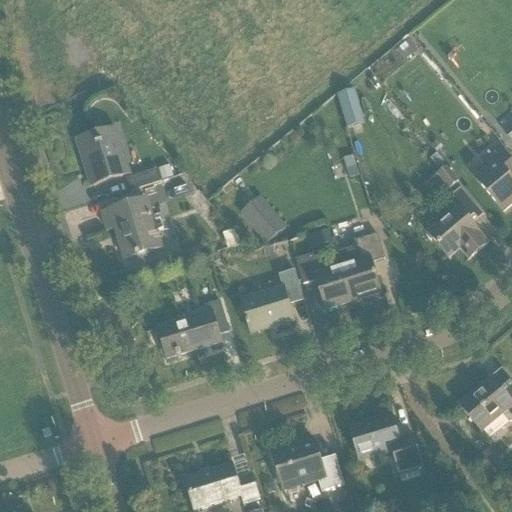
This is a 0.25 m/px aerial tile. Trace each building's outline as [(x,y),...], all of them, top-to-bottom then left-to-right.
[(83,0),(76,5),(205,189),(261,150),(252,138),(324,88),(300,54),(290,62),(280,47),(265,58),(233,12),(223,19),(211,3),(142,51),(106,0),(83,0)] [(408,41),(396,52),(405,62),(417,51),(408,41)] [(338,96),(347,129),(363,124),(353,92),(338,96)] [(90,188),(130,176),(116,130),(76,142),(90,188)] [(437,143),(432,147),(440,157),(445,153),(437,143)] [(503,214),(511,206),(511,184),(506,177),(511,171),(511,164),(499,149),(483,162),(489,168),(475,180),(503,214)] [(436,155),(430,160),(437,169),(443,163),(436,155)] [(169,167),(157,171),(161,183),(173,179),(169,167)] [(457,183),(445,168),(435,176),(447,191),(457,183)] [(131,193),(161,183),(157,171),(127,181),(131,193)] [(180,182),(186,202),(197,198),(191,178),(180,182)] [(431,190),(421,198),(427,205),(437,197),(431,190)] [(488,245),(467,221),(478,212),(460,190),(448,200),(457,211),(426,234),(449,262),(450,261),(449,259),(460,250),(469,261),(488,245)] [(260,198),(240,214),(266,245),(285,229),(260,198)] [(125,261),(161,250),(146,201),(102,215),(108,232),(115,230),(125,261)] [(241,246),(216,216),(208,221),(225,241),(229,249),(241,246)] [(328,231),(315,235),(319,247),(332,243),(328,231)] [(371,265),(385,260),(377,237),(354,243),(356,249),(338,254),(353,303),(381,295),(371,265)] [(353,304),(342,268),(324,274),(318,254),(295,261),(303,286),(316,282),(325,312),(353,304)] [(288,307),(303,302),(294,272),(278,277),(282,290),(241,302),(251,335),(293,322),(288,307)] [(218,337),(229,334),(220,303),(208,307),(210,313),(158,329),(168,361),(220,345),(218,337)] [(489,378),(457,405),(481,434),(506,412),(511,419),(511,382),(502,371),(492,379),(489,378)] [(398,476),(422,468),(413,436),(397,440),(390,416),(349,428),(360,462),(391,452),(398,476)] [(321,494),(344,487),(335,458),(320,462),(313,441),(271,454),(283,492),(318,482),(321,494)] [(505,469),(488,450),(477,460),(494,479),(505,469)] [(244,507),(259,502),(252,477),(237,482),(232,466),(184,481),(193,511),(199,511),(242,499),(244,507)] [(398,476),(401,484),(420,479),(417,470),(398,476)] [(353,511),(349,501),(337,506),(339,511),(353,511)]
